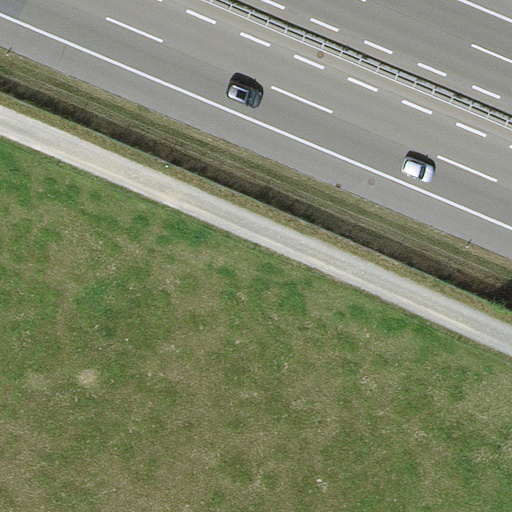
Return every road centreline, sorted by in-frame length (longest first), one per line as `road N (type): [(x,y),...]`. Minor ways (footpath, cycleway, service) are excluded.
road 1 (track): [(511,345),(0,126)]
road 2 (motorway): [(58,0),(511,187)]
road 3 (motorway): [(511,61),(362,0)]
